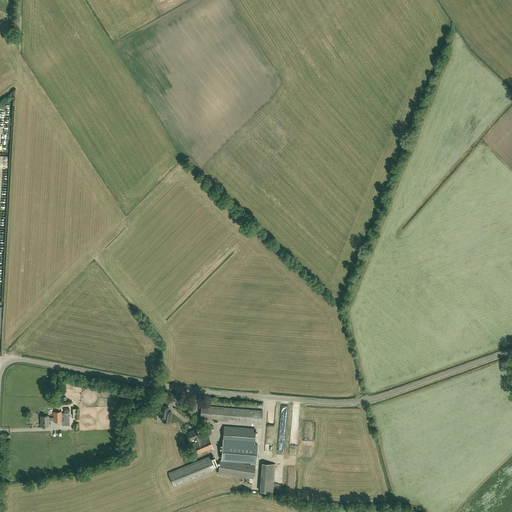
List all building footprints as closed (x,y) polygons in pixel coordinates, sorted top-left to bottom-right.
[(160,410),(158,416),(163,417),(162,422),(169,423),(171,412),(168,411),(168,407),(161,406),(160,410)] [(200,419),(206,419),(262,424),(263,411),(201,406),(200,419)] [(53,422),(61,421),(61,411),(53,412),(53,417),(48,417),(48,416),(40,416),(40,426),(48,426),(48,420),(53,420),(53,422)] [(221,460),(256,462),(257,444),(254,444),(255,429),(224,426),(221,460)] [(197,454),(213,448),(208,436),(200,440),(199,436),(196,429),(188,433),(191,440),(194,439),(195,442),(192,443),(197,454)] [(215,471),(209,456),(168,473),(174,488),(215,471)] [(218,472),(245,477),(253,478),(255,465),(221,460),(220,460),(218,472)] [(276,464),(262,463),(261,492),(275,492),(276,464)]
